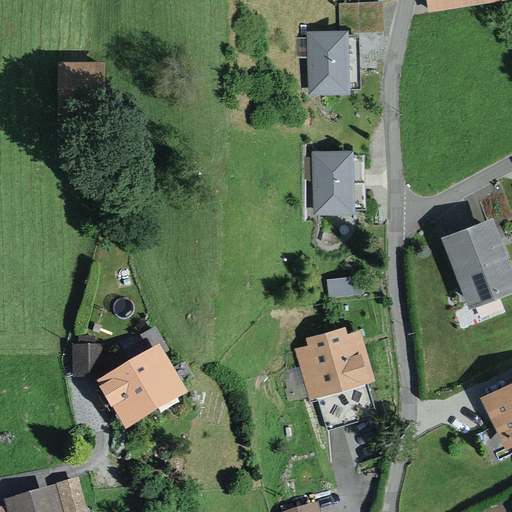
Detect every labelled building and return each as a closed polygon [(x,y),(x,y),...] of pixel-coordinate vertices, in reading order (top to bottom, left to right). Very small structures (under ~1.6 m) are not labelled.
[(386,30),(385,0),(358,0),(359,30),(386,30)] [(429,0),(431,10),(496,0),(429,0)] [(311,35),(313,90),(354,88),(352,34),(311,35)] [(64,63),(64,88),(99,89),(99,63),(64,63)] [(99,114),(99,89),(64,88),(64,114),(99,114)] [(316,155),(318,210),(359,208),(358,154),(316,155)] [(450,245),(472,302),(511,286),(511,282),(491,229),(478,234),(476,227),(460,233),(463,240),(450,245)] [(142,336),(155,358),(167,350),(154,329),(142,336)] [(305,352),(316,388),(364,374),(353,338),(339,342),(337,335),(317,341),(319,348),(305,352)] [(178,401),(171,389),(173,388),(156,359),(97,394),(107,411),(120,403),(127,415),(153,400),(160,412),(178,401)] [(511,387),(488,399),(508,440),(511,437),(511,387)] [(65,511),(84,511),(76,482),(59,486),(65,511)] [(53,511),(49,496),(0,510),(0,511),(53,511)]
